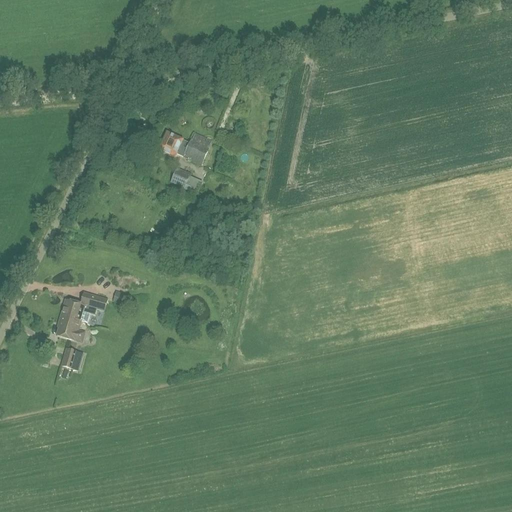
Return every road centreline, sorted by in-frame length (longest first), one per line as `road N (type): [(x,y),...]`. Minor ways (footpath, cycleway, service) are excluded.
road 1 (unclassified): [(0,335),(122,87),(511,3)]
road 2 (track): [(163,0),(122,87),(0,101)]
